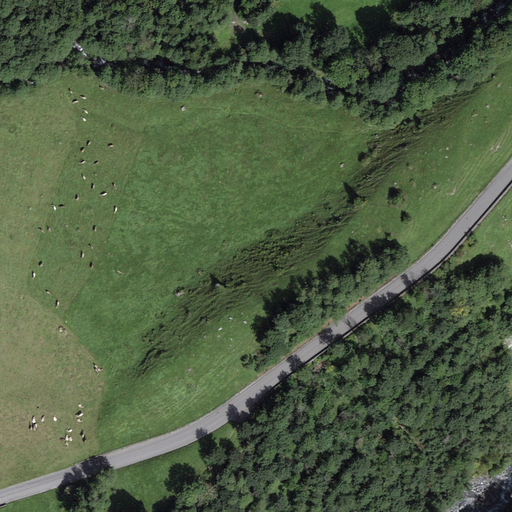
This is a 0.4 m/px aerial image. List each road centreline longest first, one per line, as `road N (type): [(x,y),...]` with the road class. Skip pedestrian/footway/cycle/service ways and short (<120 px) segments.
road 1 (unclassified): [(511,167),(424,266),(201,428),(0,497)]
road 2 (track): [(193,511),(257,389)]
